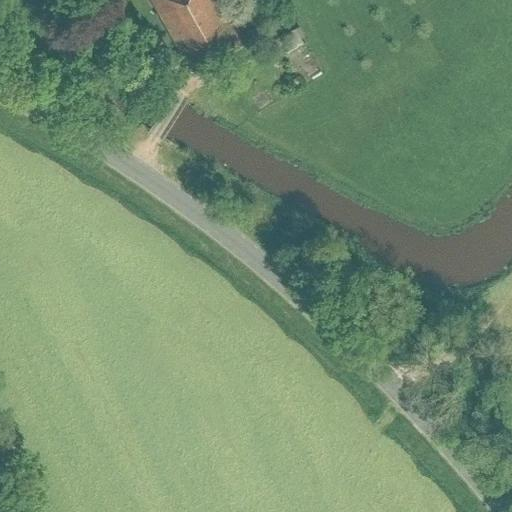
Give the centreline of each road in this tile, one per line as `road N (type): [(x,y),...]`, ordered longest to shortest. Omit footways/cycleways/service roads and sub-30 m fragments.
road 1 (tertiary): [(502,511),(405,396),(246,251),(132,165),(0,91)]
road 2 (track): [(405,396),(511,293)]
